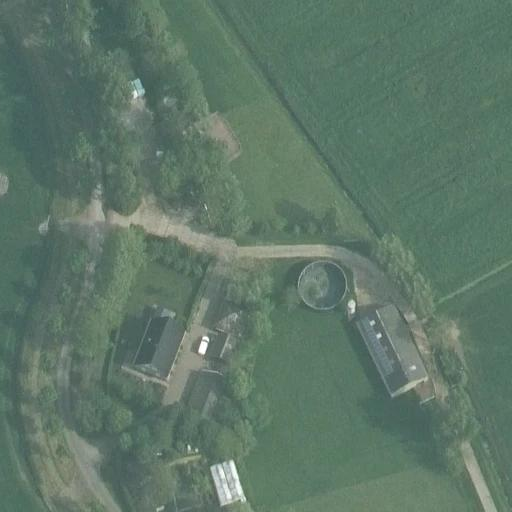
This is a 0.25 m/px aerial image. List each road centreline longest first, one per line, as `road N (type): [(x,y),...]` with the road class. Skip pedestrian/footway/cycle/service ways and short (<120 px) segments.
road 1 (unclassified): [(114,511),(80,459),(62,404),(62,370),(97,225),(93,143),(73,69),(41,0)]
road 2 (track): [(492,511),(429,358),(376,272),(336,251),(227,252)]
